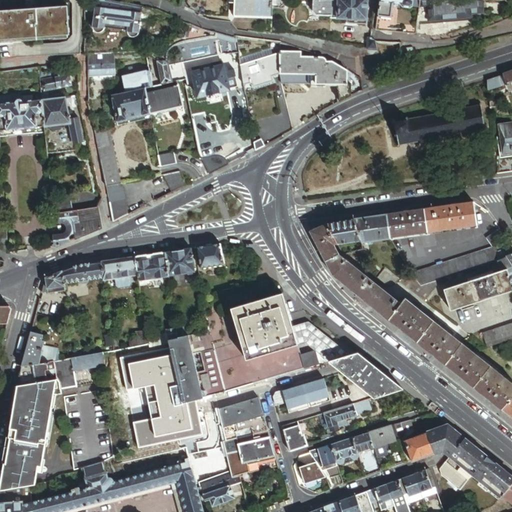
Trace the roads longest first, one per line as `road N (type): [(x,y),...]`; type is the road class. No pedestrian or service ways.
road 1 (tertiary): [(269,219),(321,295),(511,449)]
road 2 (tertiary): [(511,52),(349,111),(300,137),(265,177)]
road 3 (residential): [(269,219),(484,188)]
road 4 (residential): [(265,177),(216,185),(110,240)]
road 5 (unknown): [(206,190),(192,166),(153,168),(145,138),(209,120)]
road 6 (residential): [(110,240),(269,219)]
road 7 (residential): [(511,32),(454,42),(372,35)]
road 8 (residential): [(0,408),(26,272)]
